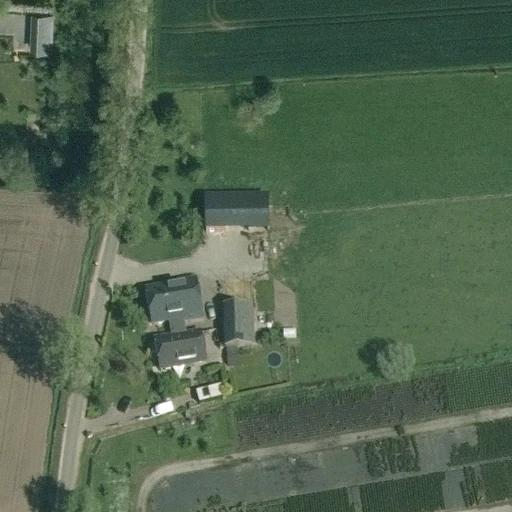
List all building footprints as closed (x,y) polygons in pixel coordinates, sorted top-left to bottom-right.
[(53,15),(34,14),(32,51),(51,52),(53,15)] [(24,40),(22,24),(0,26),(2,42),(24,40)] [(228,200),(206,200),(207,234),(229,234),(228,200)] [(250,260),(250,241),(219,240),(218,260),(250,260)] [(177,289),(149,294),(155,330),(172,327),(174,340),(188,338),(186,325),(205,321),(198,283),(176,287),(177,289)] [(252,309),(225,310),(227,351),(254,350),(252,309)] [(158,343),(163,374),(209,366),(203,335),(188,338),(174,340),(158,343)]
